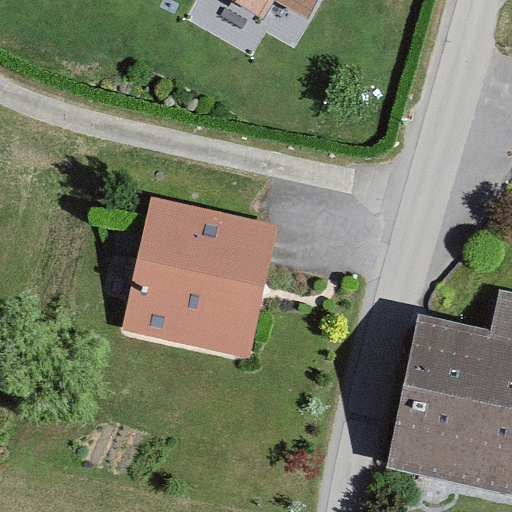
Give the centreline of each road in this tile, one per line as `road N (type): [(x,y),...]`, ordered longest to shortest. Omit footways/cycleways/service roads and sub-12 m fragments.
road 1 (unclassified): [(345,511),(362,417),(471,0)]
road 2 (track): [(0,91),(52,111),(420,197)]
